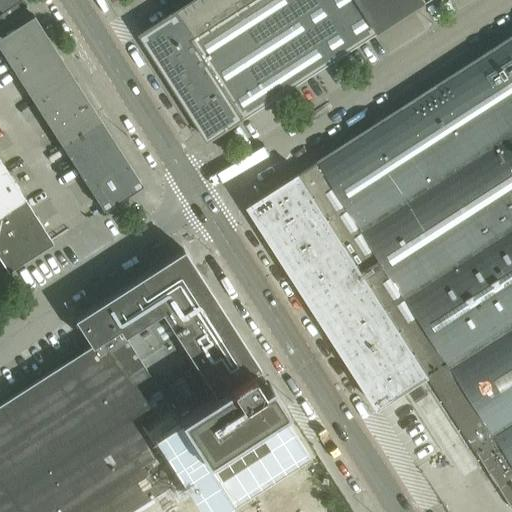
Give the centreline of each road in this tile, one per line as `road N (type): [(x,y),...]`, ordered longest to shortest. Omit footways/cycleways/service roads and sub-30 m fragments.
road 1 (tertiary): [(401,511),(198,196)]
road 2 (residential): [(198,196),(501,0)]
road 3 (residential): [(198,196),(0,326)]
road 4 (tertiary): [(198,196),(71,0)]
